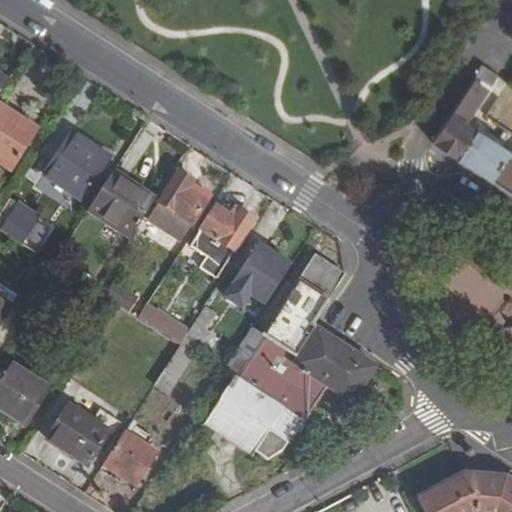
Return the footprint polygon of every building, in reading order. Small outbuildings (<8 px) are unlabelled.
[(0,96),(8,84),(0,78),(0,96)] [(466,94),(433,144),(511,194),(511,155),(511,156),(511,154),(511,153),(478,132),(471,142),(459,134),(479,103),(466,94)] [(0,96),(0,158),(13,167),(37,131),(27,125),(33,116),(0,96)] [(42,123),(33,116),(27,125),(37,131),(42,123)] [(42,172),(93,206),(110,178),(101,171),(108,160),(68,133),(42,172)] [(86,216),(129,245),(157,200),(114,172),(110,178),(93,206),(86,216)] [(180,173),(160,203),(193,224),(207,203),(189,191),(194,183),(195,182),(180,173)] [(212,196),(194,183),(189,191),(207,203),(212,196)] [(230,217),(215,208),(191,247),(224,269),(255,221),(240,211),(235,220),(230,217)] [(235,220),(240,211),(236,209),(230,217),(235,220)] [(250,298),(265,308),(292,266),(258,244),(232,285),(233,286),(225,300),(242,311),(250,298)] [(318,259),(301,284),(251,364),(238,356),(230,369),(238,374),(207,422),(258,454),(262,447),(273,453),(288,450),(308,420),(332,384),(357,400),(379,365),(314,324),(328,301),(345,276),(318,259)] [(140,301),(115,285),(106,298),(109,300),(118,306),(119,307),(131,315),(140,301)] [(0,286),(0,353),(30,306),(0,286)] [(98,293),(95,291),(89,301),(103,310),(109,300),(106,298),(98,293)] [(170,321),(162,334),(181,346),(189,333),(170,321)] [(181,346),(163,374),(180,385),(198,357),(181,346)] [(13,363),(10,366),(43,388),(45,384),(13,363)] [(43,388),(10,366),(9,365),(0,378),(0,405),(5,409),(1,414),(24,429),(48,392),(43,388)] [(69,408),(50,437),(65,446),(61,452),(86,468),(114,423),(99,413),(93,424),(69,408)] [(158,453),(125,433),(105,465),(137,485),(158,453)] [(46,443),(61,452),(65,446),(50,437),(46,443)] [(464,471),(419,495),(426,511),(511,511),(511,479),(508,476),(464,471)]
